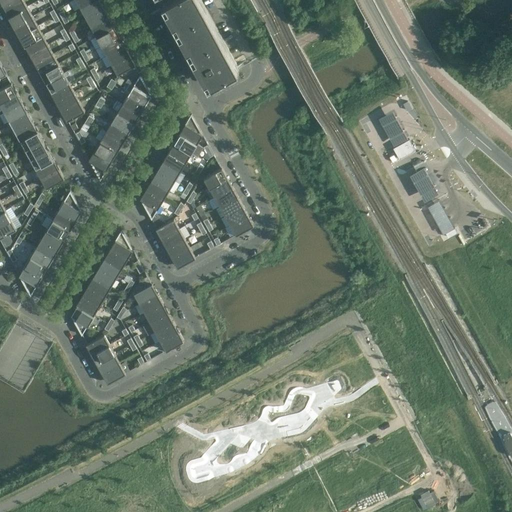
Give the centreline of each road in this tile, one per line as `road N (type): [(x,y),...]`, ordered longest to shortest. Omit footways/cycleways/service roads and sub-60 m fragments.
road 1 (motorway): [(511,234),(0,506)]
road 2 (motorway): [(511,247),(16,511)]
road 3 (motorway): [(511,275),(68,511)]
road 4 (motorway): [(111,511),(511,298)]
road 5 (motorway): [(157,511),(511,316)]
road 6 (motorway): [(225,511),(511,353)]
road 7 (residential): [(176,288),(125,212),(99,197),(0,27)]
road 8 (secondary): [(369,0),(457,155),(511,218)]
road 9 (secondary): [(511,167),(427,84),(378,0)]
road 10 (residential): [(199,330),(190,352),(110,394),(90,388)]
road 11 (residential): [(270,223),(207,106)]
road 12 (residential): [(6,286),(90,388)]
road 13 (residential): [(207,106),(148,0)]
